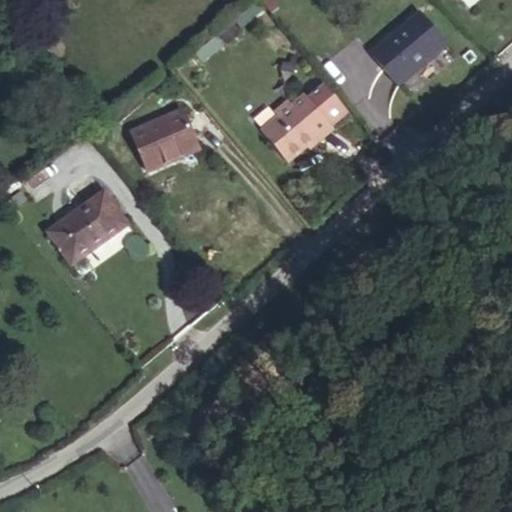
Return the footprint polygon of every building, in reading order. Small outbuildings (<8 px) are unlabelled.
[(470,0),(447,0),(458,11),(470,0)] [(374,59),(400,89),(441,55),(412,25),(374,59)] [(275,136),(257,149),(280,181),(312,159),(314,162),(329,151),(327,148),(347,133),(326,105),(307,119),(304,115),(290,125),(287,121),(272,132),(275,136)] [(127,152),(143,191),(196,169),(180,130),(127,152)] [(68,287),(125,242),(100,208),(40,253),(68,287)]
